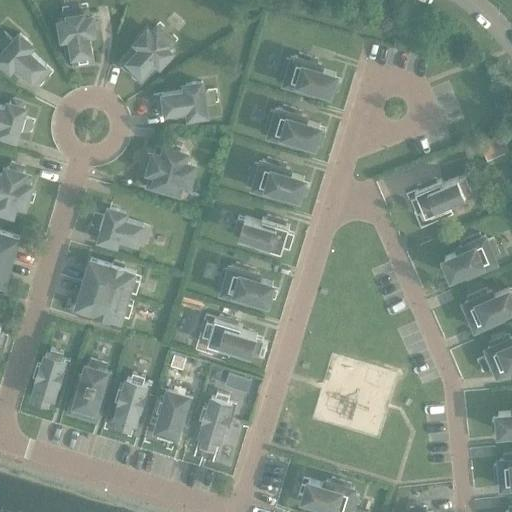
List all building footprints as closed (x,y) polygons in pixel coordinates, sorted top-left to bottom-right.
[(72,57),(93,54),(89,33),(95,32),(93,16),(84,17),(83,13),(69,15),(70,19),(61,21),(63,37),(69,36),(72,57)] [(160,63),(171,51),(165,45),(167,42),(157,32),(155,35),(148,29),(137,41),(141,45),(127,60),(142,74),(156,59),(160,63)] [(33,80),(47,65),(28,48),(32,44),(20,33),(14,40),(11,37),(2,47),(5,50),(0,55),(0,58),(11,68),(15,64),(33,80)] [(288,86),(309,92),(310,88),(313,89),(315,85),(331,90),(336,72),(320,67),(321,63),(294,55),(286,81),(289,82),(288,86)] [(189,110),(190,115),(207,113),(205,104),(209,103),(207,90),(203,90),(202,81),(186,84),(186,89),(162,93),(165,113),(189,110)] [(22,129),(26,116),(22,115),(25,106),(9,102),(8,107),(0,104),(0,126),(2,127),(0,132),(16,137),(19,128),(22,129)] [(315,142),(320,124),(304,119),(305,115),(278,107),(270,133),(274,134),(272,138),(293,144),(294,140),(298,141),(299,137),(315,142)] [(157,173),(156,177),(154,183),(175,189),(179,179),(189,183),(195,164),(184,161),(187,152),(166,146),(165,148),(158,146),(156,153),(154,152),(149,170),(157,173)] [(283,189),(299,194),(304,176),(288,172),(290,167),(262,159),(254,185),(258,186),(257,190),(277,197),(278,193),(282,194),(283,189)] [(7,167),(4,175),(0,173),(0,197),(0,208),(13,213),(16,202),(25,205),(31,183),(29,183),(31,176),(25,174),(25,172),(7,167)] [(458,176),(443,183),(441,179),(422,187),(421,184),(418,185),(419,189),(415,190),(426,215),(429,214),(431,218),(450,209),(449,205),(452,204),(450,200),(466,193),(458,176)] [(103,215),(99,228),(103,229),(100,238),(116,243),(118,237),(138,243),(144,223),(124,217),(126,212),(110,207),(107,216),(103,215)] [(290,225),(262,216),(261,221),(245,216),(240,234),(256,239),(255,243),(258,244),(257,248),(277,254),(278,250),(282,251),(290,225)] [(0,256),(6,259),(13,234),(0,230),(0,256)] [(485,235),(482,236),(480,232),(460,241),(462,245),(459,246),(460,250),(445,257),(452,274),(468,267),(469,271),(496,260),(485,235)] [(90,284),(129,296),(136,271),(125,268),(126,266),(112,262),(111,264),(97,259),(90,284)] [(268,299),(273,282),(257,277),(258,272),(230,264),(222,290),(226,291),(225,295),(245,302),(247,298),(250,299),(252,295),(268,299)] [(129,296),(90,284),(82,308),(97,313),(96,314),(110,318),(111,317),(121,320),(129,296)] [(511,295),(509,287),(493,294),(491,290),(488,291),(486,288),(467,296),(468,300),(465,301),(476,327),(502,315),(500,311),(511,306),(511,295)] [(252,351),(257,334),(241,329),(242,325),(215,316),(207,343),(210,344),(209,348),(230,354),(231,350),(234,351),(236,347),(252,351)] [(511,336),(511,337),(509,333),(489,342),(491,346),(488,347),(498,372),(511,366),(511,336)] [(38,377),(34,391),(54,397),(58,383),(59,383),(63,370),(67,371),(70,360),(46,352),(43,363),(41,362),(37,376),(38,377)] [(80,389),(75,403),(95,409),(99,395),(101,396),(105,382),(108,384),(112,372),(87,364),(84,375),(82,375),(78,389),(80,389)] [(120,401),(116,416),(135,422),(139,407),(141,408),(145,395),(148,396),(152,384),(127,377),(124,388),(122,387),(118,401),(120,401)] [(161,414),(157,428),(177,434),(181,420),(182,420),(186,407),(190,408),(193,397),(169,389),(165,400),(164,399),(160,414),(161,414)] [(200,434),(203,435),(201,442),(214,446),(216,439),(220,440),(224,426),(226,426),(230,413),(233,414),(236,403),(212,395),(209,406),(207,405),(203,419),(204,420),(200,434)] [(511,410),(498,411),(500,430),(511,428),(511,410)] [(511,453),(503,454),(504,458),(500,458),(502,485),(511,484),(511,453)] [(304,497),(320,501),(319,506),(322,507),(321,511),(326,511),(346,511),(354,487),(327,479),(325,483),(309,479),(304,497)]
